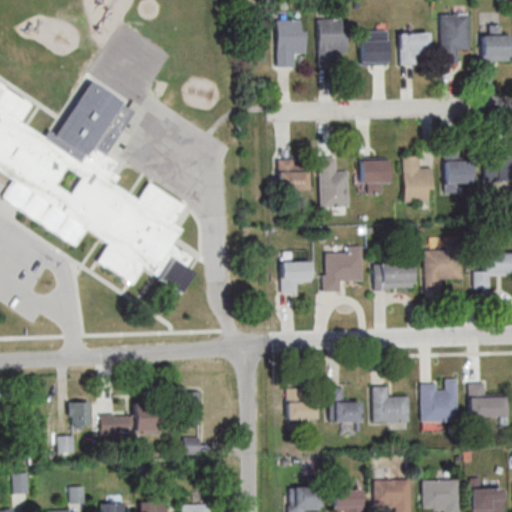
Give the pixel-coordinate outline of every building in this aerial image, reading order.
[(437,14),(438,62),(455,62),(455,50),(467,49),(466,13),(437,14)] [(315,19),(315,65),(333,65),(333,53),(344,52),(344,30),(339,30),(339,18),(315,19)] [(273,19),(274,66),(292,66),(291,53),(303,53),(303,30),(298,31),(298,19),(273,19)] [(509,60),(509,32),(500,32),(500,26),(486,26),(486,31),(479,31),(479,60),(509,60)] [(386,30),(358,30),(358,64),(386,64),(386,30)] [(396,33),(397,64),(413,64),(413,57),(426,56),(425,32),(396,33)] [(0,87),(28,106),(18,121),(41,137),(46,129),(53,134),(88,81),(126,106),(130,100),(138,105),(133,112),(132,111),(102,155),(113,162),(107,170),(117,176),(112,184),(133,198),(145,181),(182,205),(170,223),(178,228),(169,243),(190,257),(184,266),(192,271),(178,293),(139,268),(128,284),(92,259),(103,243),(82,229),(69,248),(0,201),(0,193),(9,180),(0,174),(0,87)] [(511,155),(481,155),(481,185),(511,185),(511,155)] [(431,202),(431,166),(419,166),(419,156),(401,156),(401,202),(431,202)] [(347,207),(347,170),(336,170),(336,157),(317,157),(317,207),(347,207)] [(386,183),(386,157),(358,157),(358,183),(366,183),(366,192),(379,192),(379,183),(386,183)] [(306,159),(275,159),(275,190),(306,190),(306,159)] [(471,185),(471,159),(442,159),(442,185),(471,185)] [(456,242),(457,277),(437,278),(437,288),(421,288),(420,249),(443,249),(443,242),(456,242)] [(361,245),(342,245),(342,253),(320,253),(320,291),(340,291),(340,280),(361,280),(361,245)] [(472,287),(490,287),(490,275),(511,274),(511,252),(480,253),(480,267),(471,267),(472,287)] [(278,293),(297,293),(297,282),(309,282),(309,261),(278,261),(278,293)] [(411,263),(371,263),(371,289),(411,289),(411,263)] [(417,383),(433,383),(433,389),(442,389),(441,378),(453,378),(454,421),(418,421),(417,383)] [(465,383),(481,382),(482,396),(501,395),(502,415),(466,416),(465,383)] [(368,385),(384,385),(384,396),(405,395),(405,421),(369,421),(368,385)] [(282,388),(298,387),(298,397),(311,396),(312,417),(283,418),(282,388)] [(323,387),(339,387),(340,400),(356,400),(357,420),(325,421),(323,387)] [(199,391),(180,391),(180,424),(199,424),(199,391)] [(88,428),(88,401),(67,401),(67,428),(88,428)] [(155,433),(155,407),(132,407),(132,433),(155,433)] [(98,415),(98,435),(125,435),(125,415),(98,415)] [(56,452),(72,452),(72,435),(56,435),(56,452)] [(10,493),(26,493),(26,471),(10,471),(10,493)] [(406,479),(406,511),(391,511),(391,510),(382,510),(382,507),(371,507),(371,480),(406,479)] [(455,479),(455,511),(440,511),(440,510),(431,510),(431,507),(420,507),(420,480),(455,479)] [(83,503),(83,486),(67,486),(67,503),(83,503)] [(285,511),(304,511),(305,510),(319,510),(319,487),(286,487),(285,511)] [(468,511),(502,511),(503,487),(469,487),(468,511)] [(360,511),(360,490),(330,490),(331,511),(360,511)] [(163,511),(163,501),(138,501),(137,511),(163,511)] [(97,511),(121,511),(122,503),(97,503),(97,511)]
